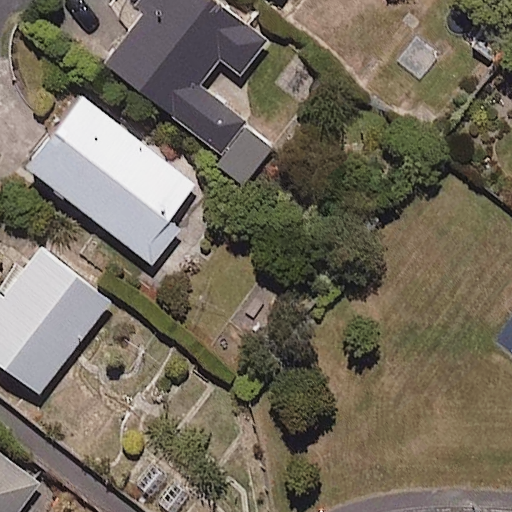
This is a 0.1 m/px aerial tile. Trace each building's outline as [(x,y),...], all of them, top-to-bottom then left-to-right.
[(267,43),(213,0),(141,0),(140,2),(152,11),(110,63),(223,154),(248,123),(202,86),(223,60),(241,75),(267,43)] [(198,185),(84,95),(29,165),(154,264),(181,229),(170,221),(198,185)] [(274,151),(250,130),(220,163),(244,185),(274,151)] [(114,302),(40,244),(0,294),(0,361),(41,394),(114,302)] [(21,511),(42,484),(0,452),(0,511),(21,511)]
